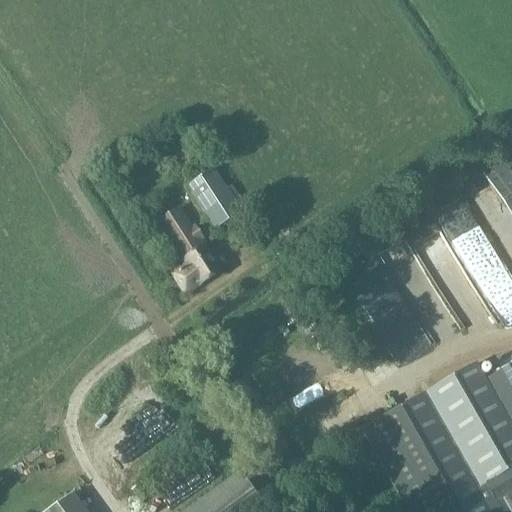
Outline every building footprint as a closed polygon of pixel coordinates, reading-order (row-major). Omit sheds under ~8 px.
[(511,155),(483,175),(505,209),(511,204),(511,155)] [(187,187),(215,230),(242,212),(214,169),(187,187)] [(180,212),(170,218),(161,225),(187,266),(173,275),(186,294),(201,284),(201,285),(221,273),(207,251),(205,252),(180,212)] [(511,511),(511,366),(486,381),(477,365),(420,397),(422,398),(368,429),(415,511),(511,511)] [(313,410),(321,432),(335,426),(327,405),(313,410)] [(214,445),(219,460),(234,456),(230,441),(214,445)] [(183,511),(267,511),(239,472),(183,511)] [(44,511),(84,511),(71,493),(44,511)]
